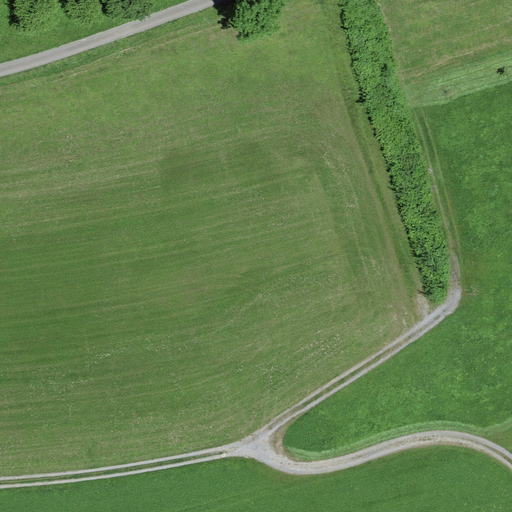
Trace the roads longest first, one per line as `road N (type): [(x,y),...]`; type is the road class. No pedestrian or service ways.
road 1 (track): [(0,482),(254,450),(306,469),(449,435),(494,449),(511,465)]
road 2 (track): [(208,0),(0,68)]
